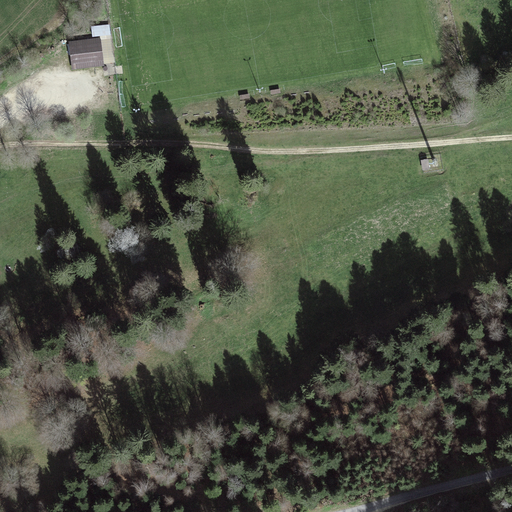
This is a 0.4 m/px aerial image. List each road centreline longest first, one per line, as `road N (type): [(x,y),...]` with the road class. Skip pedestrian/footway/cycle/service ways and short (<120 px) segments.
road 1 (track): [(511,137),(327,150),(0,146)]
road 2 (unclassified): [(511,470),(358,511)]
